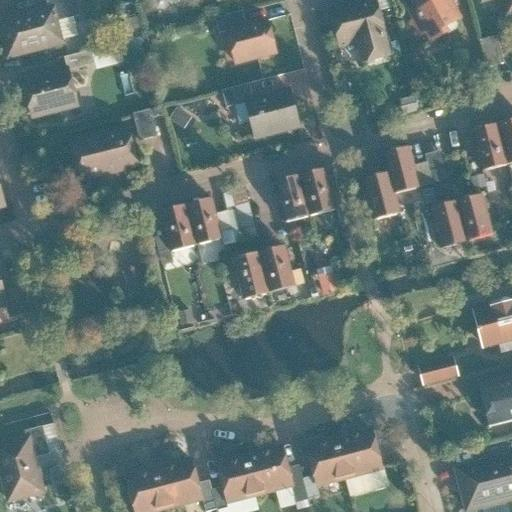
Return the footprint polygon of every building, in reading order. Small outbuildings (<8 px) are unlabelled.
[(45,0),(48,8),(56,6),(60,23),(79,17),(74,0),(45,0)] [(455,1),(454,0),(408,0),(399,5),(409,24),(407,25),(416,41),(422,38),(427,48),(446,37),(443,33),(460,22),(449,5),(455,1)] [(511,0),(476,0),(478,7),(495,2),(501,24),(511,20),(511,0)] [(373,1),(325,13),(335,52),(383,40),(373,1)] [(48,8),(0,20),(0,39),(6,63),(66,47),(60,23),(56,6),(48,8)] [(226,32),(246,27),(243,14),(216,20),(220,36),(227,35),(226,32)] [(235,69),(279,57),(270,21),(246,27),(226,32),(227,35),(235,69)] [(502,65),(495,39),(478,43),(485,70),(502,65)] [(64,60),(67,71),(69,70),(69,72),(95,66),(91,53),(64,60)] [(67,71),(21,82),(32,122),(79,110),(69,72),(69,70),(67,71)] [(245,103),(253,100),(250,87),(223,94),(227,110),(246,106),(245,103)] [(257,145),(302,133),(292,91),(253,100),(245,103),(246,106),(257,145)] [(157,139),(150,112),(134,116),(141,144),(157,139)] [(511,124),(495,129),(506,170),(511,168),(511,124)] [(506,170),(495,129),(470,135),(481,177),(506,170)] [(128,130),(69,144),(80,186),(138,172),(128,130)] [(382,159),(386,178),(391,200),(417,194),(406,153),(382,159)] [(326,164),(301,170),(312,213),(336,207),(326,164)] [(312,213),(301,170),(275,177),(286,220),(312,213)] [(391,200),(386,178),(361,185),(372,227),(397,220),(391,200)] [(211,194),(187,200),(199,243),(223,236),(211,194)] [(199,243),(187,200),(161,207),(173,250),(199,243)] [(479,201),(454,207),(465,251),(490,244),(479,201)] [(465,251),(454,207),(428,213),(439,257),(465,251)] [(284,242),(260,248),(271,291),(296,286),(284,242)] [(271,291),(260,248),(235,254),(246,297),(271,291)] [(0,270),(0,306),(10,303),(5,288),(0,270)] [(333,271),(320,275),(326,294),(339,290),(333,271)] [(33,313),(25,283),(5,288),(10,303),(15,318),(33,313)] [(511,294),(471,306),(481,347),(511,338),(511,294)] [(455,376),(450,354),(417,362),(422,384),(455,376)] [(511,373),(477,382),(488,427),(511,420),(511,373)] [(26,428),(27,434),(31,433),(36,455),(50,452),(43,425),(26,428)] [(372,426),(338,434),(350,478),(384,469),(372,426)] [(36,455),(31,433),(27,434),(0,440),(0,475),(7,502),(46,492),(36,455)] [(350,478),(338,434),(307,441),(316,474),(319,486),(350,478)] [(293,486),(287,467),(282,443),(245,452),(257,496),(293,486)] [(257,496),(245,452),(217,459),(224,485),(229,504),(257,496)] [(511,453),(458,468),(468,510),(511,498),(511,453)] [(193,455),(160,463),(171,508),(204,500),(199,482),(193,455)] [(151,511),(171,508),(160,463),(126,472),(136,511),(151,511)] [(304,477),(300,464),(287,467),(293,486),(297,501),(309,498),(304,477)] [(316,474),(304,477),(309,498),(321,495),(319,486),(316,474)] [(213,489),(210,479),(199,482),(204,500),(207,511),(218,508),(213,489)] [(229,504),(224,485),(213,489),(218,508),(218,510),(230,507),(229,504)]
